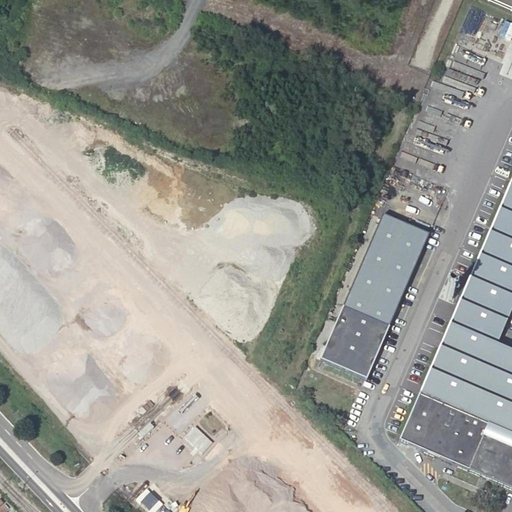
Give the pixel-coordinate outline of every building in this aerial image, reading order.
[(427,380),(420,397),(511,436),(511,358),(495,351),(511,311),(511,183),(438,354),(427,380)] [(381,219),(339,316),(387,334),(427,237),(381,219)] [(387,334),(339,316),(328,341),(376,361),(387,334)] [(376,361),(328,341),(318,367),(365,386),(376,361)] [(511,436),(420,397),(401,442),(481,478),(511,490),(511,436)] [(201,455),(212,444),(195,426),(184,437),(201,455)]
